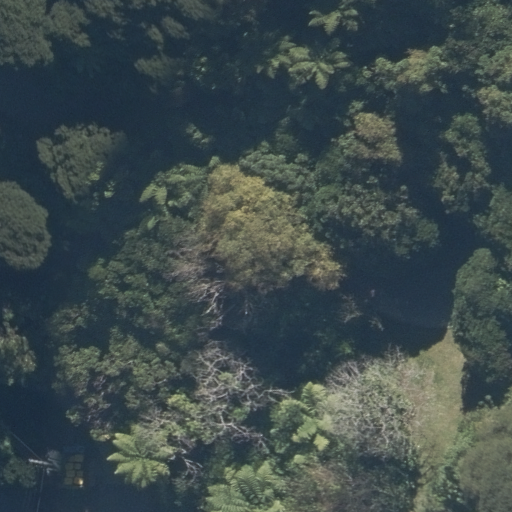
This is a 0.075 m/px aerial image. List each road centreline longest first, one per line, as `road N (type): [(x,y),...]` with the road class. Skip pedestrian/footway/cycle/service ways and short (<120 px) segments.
road 1 (residential): [(0,82),(129,181),(151,217),(146,241),(129,257),(52,262),(0,251)]
road 2 (residential): [(0,363),(50,379),(112,418),(117,473),(105,511)]
